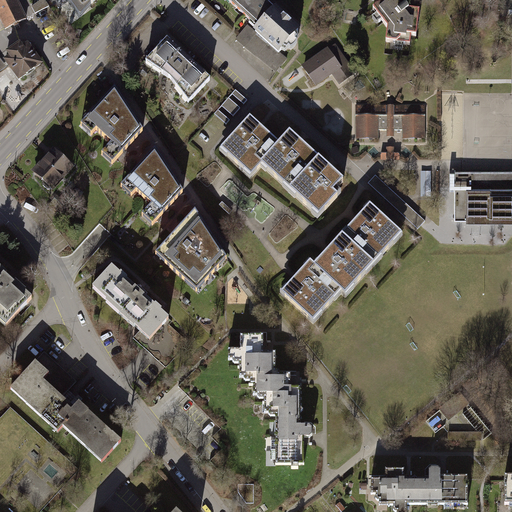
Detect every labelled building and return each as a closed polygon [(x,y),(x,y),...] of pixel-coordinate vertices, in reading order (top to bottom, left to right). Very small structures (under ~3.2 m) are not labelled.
[(16,0),(0,0),(0,15),(7,30),(27,20),(16,0)] [(41,0),(32,5),(37,13),(50,5),(46,0),(41,0)] [(109,0),(66,0),(80,20),(109,0)] [(259,0),(222,0),(258,31),(274,13),(259,0)] [(425,6),(420,0),(398,0),(387,9),(377,16),(391,32),(391,49),(413,50),(413,41),(421,41),(425,6)] [(379,0),(387,9),(398,0),(379,0)] [(299,36),(274,13),(258,31),(283,54),(299,36)] [(167,42),(144,65),(164,76),(177,89),(189,103),(210,81),(167,42)] [(28,45),(2,63),(20,88),(45,71),(28,45)] [(330,53),(329,52),(304,69),(318,90),(335,80),(341,90),(358,79),(337,48),(330,53)] [(142,131),(114,88),(81,126),(91,135),(95,130),(111,144),(101,155),(112,165),(142,131)] [(247,100),(236,90),(232,94),(244,104),(247,100)] [(233,116),(241,108),(229,98),(222,106),(233,116)] [(425,106),(356,106),(356,138),(425,138),(425,106)] [(215,114),(226,124),(230,120),(218,110),(215,114)] [(236,133),(220,151),(250,178),(260,167),(279,144),(261,128),(258,125),(250,118),(236,133)] [(298,140),(290,133),(260,167),(291,194),(321,161),(301,143),(298,140)] [(183,192),(155,150),(121,187),(131,197),(136,191),(152,205),(142,216),(153,226),(183,192)] [(76,175),(54,154),(33,177),(55,198),(76,175)] [(326,166),(321,161),(291,194),(318,219),(342,196),(336,191),(344,182),(330,170),(326,166)] [(432,172),(421,172),(421,198),(432,198),(432,172)] [(426,221),(376,175),(368,183),(418,229),(421,226),(426,221)] [(342,236),(376,268),(403,236),(370,205),(358,218),(353,224),(342,236)] [(226,260),(195,209),(155,255),(198,292),(226,260)] [(325,255),(314,267),(344,294),(348,298),(376,268),(342,236),(330,249),(325,255)] [(293,280),(280,294),(315,325),(344,294),(314,267),(310,263),(298,275),(293,280)] [(0,272),(0,320),(11,329),(34,302),(0,272)] [(116,273),(97,294),(140,333),(159,312),(116,273)] [(259,384),(281,384),(281,355),(268,355),(266,339),(240,339),(241,354),(229,354),(230,370),(238,370),(237,384),(259,384)] [(105,468),(124,447),(66,396),(76,385),(45,356),(10,395),(61,441),(66,434),(105,468)] [(261,426),(303,426),(304,391),(295,391),(295,384),(281,384),(259,384),(261,426)] [(303,426),(276,426),(276,472),(311,473),(311,426),(303,426)] [(422,511),(421,483),(408,483),(407,474),(389,474),(389,482),(371,483),(372,499),(384,510),(422,511)] [(432,483),(421,483),(422,511),(473,510),(473,482),(446,483),(445,475),(432,475),(432,483)]
